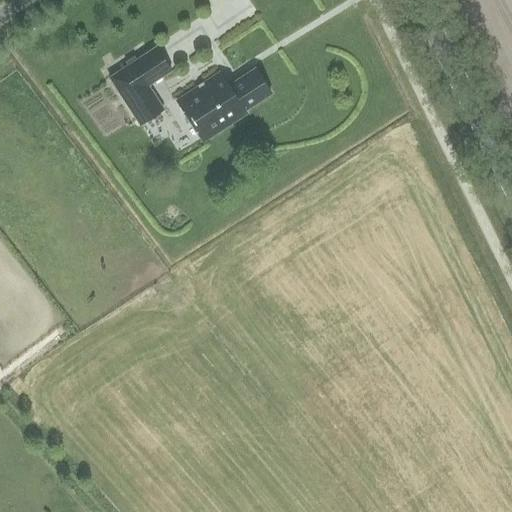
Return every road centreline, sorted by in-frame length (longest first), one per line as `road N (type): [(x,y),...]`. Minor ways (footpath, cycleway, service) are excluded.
road 1 (secondary): [(511,186),(419,0)]
road 2 (track): [(0,391),(105,511)]
